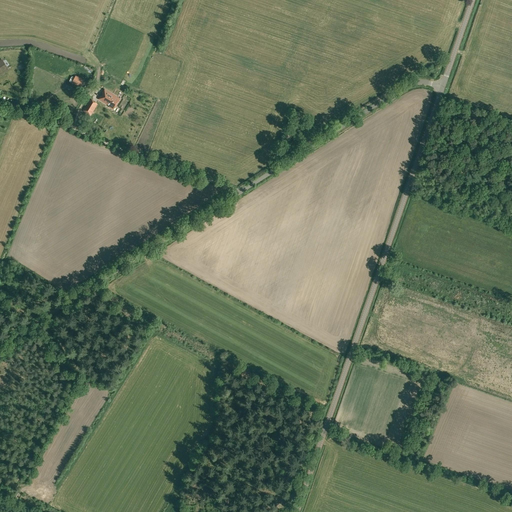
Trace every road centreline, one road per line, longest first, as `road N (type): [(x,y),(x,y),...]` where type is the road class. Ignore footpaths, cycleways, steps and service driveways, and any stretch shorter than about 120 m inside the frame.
road 1 (secondary): [(298,511),(442,87)]
road 2 (unclassified): [(0,346),(240,192)]
road 3 (unclassified): [(0,103),(240,192)]
road 4 (unclassified): [(240,192),(408,85),(442,87)]
